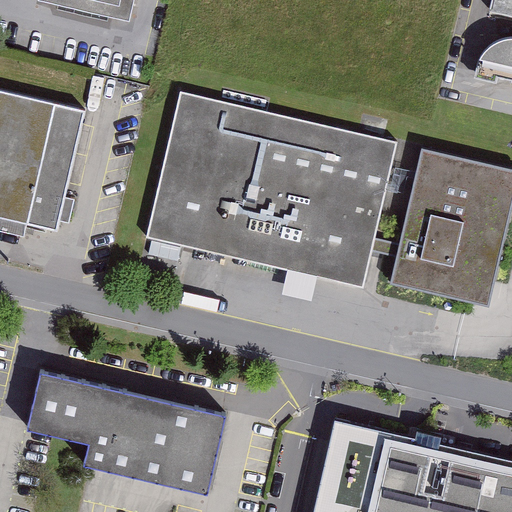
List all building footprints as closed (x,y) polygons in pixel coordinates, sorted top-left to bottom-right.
[(134,0),(64,0),(131,15),(134,0)] [(511,0),(489,0),(473,71),(511,79),(511,0)] [(0,214),(57,227),(84,108),(0,88),(0,214)] [(398,140),(180,89),(146,234),(364,285),(398,140)] [(511,206),(511,169),(421,148),(390,282),(489,305),(511,206)] [(226,412),(41,369),(28,424),(89,438),(84,461),(208,490),(226,412)] [(511,511),(511,459),(334,416),(311,511),(511,511)]
